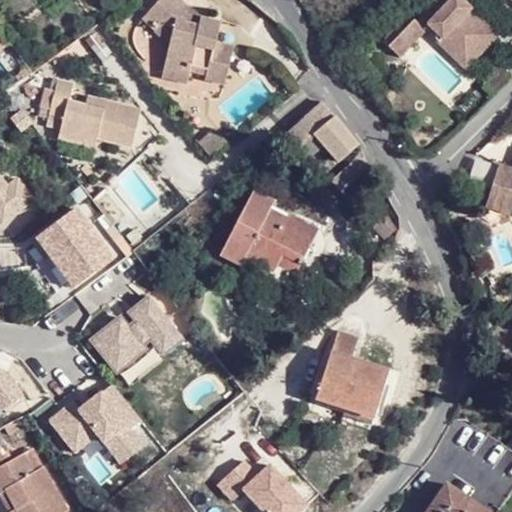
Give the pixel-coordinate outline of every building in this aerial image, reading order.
[(169,46),(165,73),(190,76),(191,70),(209,73),(207,82),(227,86),(233,48),(217,44),(220,22),(200,20),(200,27),(183,24),(186,7),(179,0),(160,0),(141,21),(155,34),(168,18),(173,22),(169,46)] [(461,2),(433,31),(458,54),(465,47),(483,64),(504,41),(461,2)] [(200,27),(200,20),(186,7),(183,24),(200,27)] [(168,18),(155,34),(169,46),(173,22),(168,18)] [(419,27),(394,54),(405,65),(430,37),(429,36),(419,27)] [(458,54),(433,31),(429,36),(430,37),(472,76),(483,64),(465,47),(458,54)] [(190,76),(165,73),(164,81),(189,85),(190,76)] [(98,113),(85,109),(67,105),(72,89),(56,84),(47,120),(61,124),(57,141),(94,150),(96,141),(131,149),(140,114),(100,104),(98,113)] [(98,113),(100,104),(87,101),(85,109),(98,113)] [(323,102),(288,133),(301,148),(317,134),(336,118),(323,102)] [(336,118),(317,134),(325,145),(327,147),(346,129),(336,118)] [(197,144),(209,158),(226,144),(215,129),(197,144)] [(340,163),(360,146),(346,129),(327,147),(340,163)] [(317,134),(301,148),(309,157),(325,145),(317,134)] [(511,151),(507,166),(494,161),(481,203),(505,212),(506,206),(511,193),(511,151)] [(332,183),(343,196),(364,179),(353,165),(332,183)] [(0,222),(6,229),(34,208),(11,177),(0,185),(0,222)] [(252,192),(218,256),(240,267),(246,253),(250,246),(277,261),(281,255),(299,264),(316,231),(288,217),(283,227),(265,217),(272,203),(252,192)] [(76,215),(38,244),(75,292),(102,271),(94,262),(106,253),(76,215)] [(377,227),(385,239),(396,231),(388,219),(377,227)] [(250,246),(246,253),(292,276),(299,264),(281,255),(277,261),(250,246)] [(149,298),(90,343),(115,374),(121,369),(131,382),(183,343),(149,298)] [(336,342),(318,401),(375,419),(389,372),(352,361),(358,339),(342,334),(339,343),(336,342)] [(27,402),(4,372),(0,374),(0,403),(9,415),(27,402)] [(72,407),(51,423),(75,453),(93,439),(118,471),(143,452),(101,398),(79,415),(72,407)] [(498,511),(511,492),(511,451),(475,427),(438,481),(443,485),(424,511),(498,511)] [(23,506),(16,510),(14,511),(67,511),(71,510),(48,466),(39,471),(30,453),(15,461),(7,446),(0,449),(0,479),(7,492),(14,489),(23,506)] [(14,489),(7,492),(16,510),(23,506),(14,489)]
